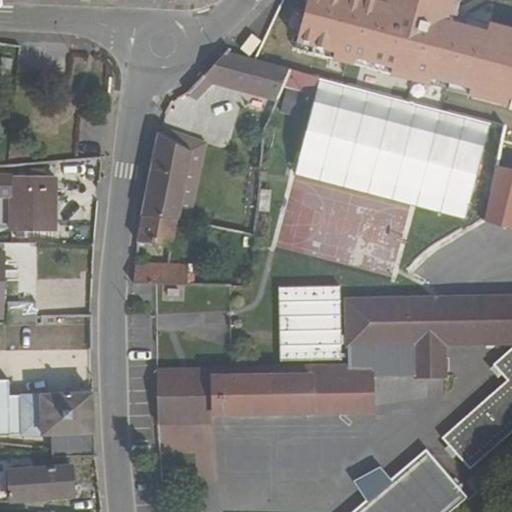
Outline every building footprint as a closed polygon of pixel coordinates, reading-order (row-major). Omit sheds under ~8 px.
[(300,0),(288,46),(511,106),(511,28),(489,22),(487,30),(456,22),(461,0),(300,0)] [(205,75),(248,89),(255,62),(225,54),(205,75)] [(255,62),(248,89),(281,99),(293,72),(255,62)] [(299,114),(303,92),(288,88),(283,110),(299,114)] [(466,218),(488,133),(319,89),(297,174),(466,218)] [(162,129),(161,132),(193,154),(181,223),(192,225),(205,148),(164,130),(162,129)] [(161,132),(144,216),(145,217),(181,223),(193,154),(161,132)] [(511,168),(497,166),(487,221),(511,227),(511,168)] [(54,177),(11,177),(11,232),(54,232),(54,177)] [(181,223),(145,217),(139,242),(175,251),(181,223)] [(136,284),(189,286),(189,266),(137,265),(136,284)] [(446,377),(445,344),(511,343),(511,347),(495,364),(509,380),(443,439),(470,470),(511,432),(511,297),(432,299),(288,302),(289,360),(350,360),(349,367),(374,367),(374,376),(415,376),(415,377),(446,377)] [(21,325),(39,325),(39,304),(12,303),(12,325),(21,325)] [(375,412),(374,376),(374,367),(349,367),(215,369),(215,414),(375,412)] [(215,369),(158,369),(160,426),(215,424),(215,414),(215,369)] [(13,424),(24,424),(25,435),(53,434),(55,459),(95,457),(92,393),(23,395),(24,404),(11,404),(11,380),(0,380),(0,435),(13,435),(13,424)] [(366,499),(349,511),(448,511),(466,497),(459,489),(426,449),(390,478),(381,467),(352,482),(366,499)] [(11,500),(62,497),(62,487),(72,486),(71,466),(9,470),(11,500)] [(72,496),(72,486),(62,487),(62,497),(72,496)]
